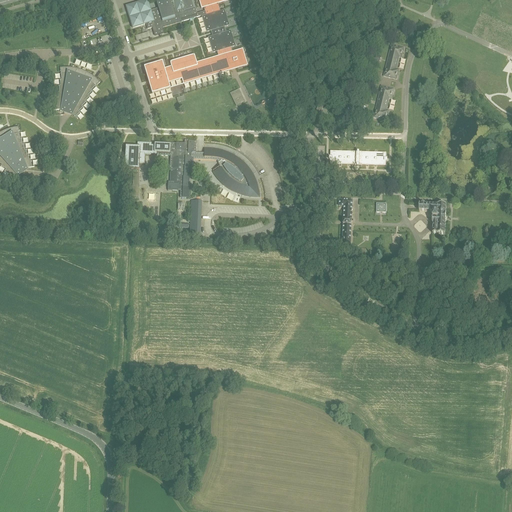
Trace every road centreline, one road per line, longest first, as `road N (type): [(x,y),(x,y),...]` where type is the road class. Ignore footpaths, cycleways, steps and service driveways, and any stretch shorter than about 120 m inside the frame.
road 1 (residential): [(405,136),(412,57),(438,22),(511,56)]
road 2 (residential): [(415,327),(417,240),(402,210),(405,136)]
road 3 (tertiary): [(108,511),(107,455),(94,434),(0,396)]
road 4 (residential): [(320,210),(317,248),(327,267),(415,327)]
road 5 (residential): [(152,132),(71,138),(0,110)]
road 6 (residential): [(275,217),(214,216),(221,235),(273,221)]
